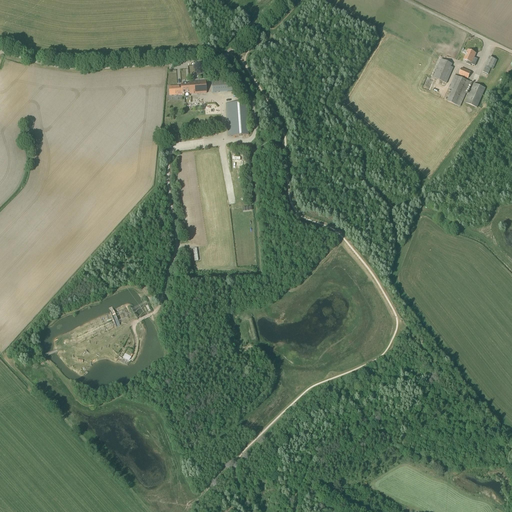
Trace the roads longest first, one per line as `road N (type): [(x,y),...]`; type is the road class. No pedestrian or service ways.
road 1 (track): [(148,511),(7,360),(86,280),(120,268),(159,234),(168,190)]
road 2 (track): [(224,56),(252,102),(254,136),(173,149),(167,179),(175,254),(159,303),(134,316)]
road 3 (unclassified): [(0,50),(71,68),(215,60),(284,0)]
road 4 (track): [(186,511),(195,498),(188,465),(153,415),(119,396),(158,387),(187,363),(185,323),(162,296)]
road 5 (track): [(396,319),(431,361),(423,407),(411,422),(364,423),(317,451),(296,511)]
road 6 (track): [(251,140),(262,277)]
